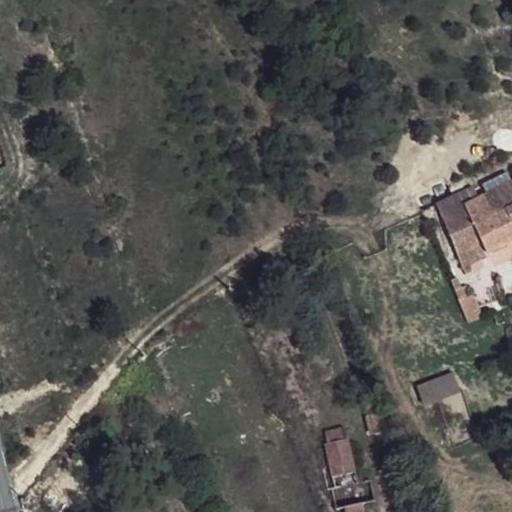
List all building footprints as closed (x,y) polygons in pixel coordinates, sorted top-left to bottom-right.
[(511,208),(511,183),(509,177),(486,188),(489,199),(486,201),(493,216),(505,211),(511,208)] [(476,190),(469,193),(475,205),(482,202),(476,190)] [(475,205),(469,193),(460,197),(466,210),(475,205)] [(466,210),(460,197),(437,207),(461,266),(486,255),(484,252),(466,210)] [(475,205),(466,210),(484,252),(511,239),(511,226),(505,211),(493,216),(486,201),(482,202),(475,205)] [(481,316),(473,297),(459,303),(467,321),(481,316)] [(423,404),(458,390),(450,371),(415,385),(423,404)] [(381,404),(363,408),(368,424),(372,424),(375,444),(393,440),(388,418),(384,418),(381,404)] [(347,438),(328,441),(331,454),(350,450),(347,438)] [(331,454),(328,455),(336,487),(361,482),(353,450),(350,450),(331,454)] [(361,482),(336,487),(337,499),(363,493),(361,482)]
